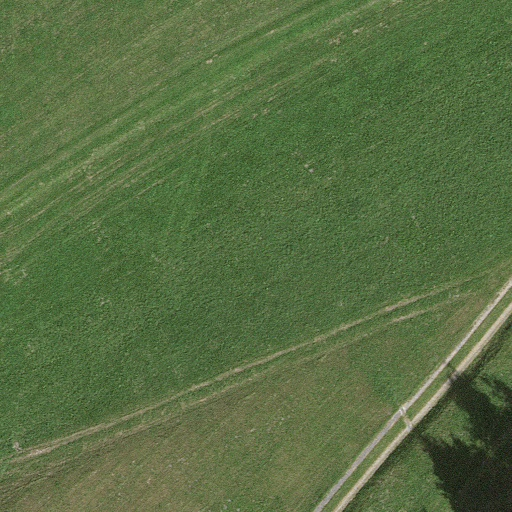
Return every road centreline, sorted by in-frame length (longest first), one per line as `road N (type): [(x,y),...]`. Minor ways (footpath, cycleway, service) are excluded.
road 1 (track): [(0,221),(146,120),(390,0)]
road 2 (track): [(327,511),(511,299)]
